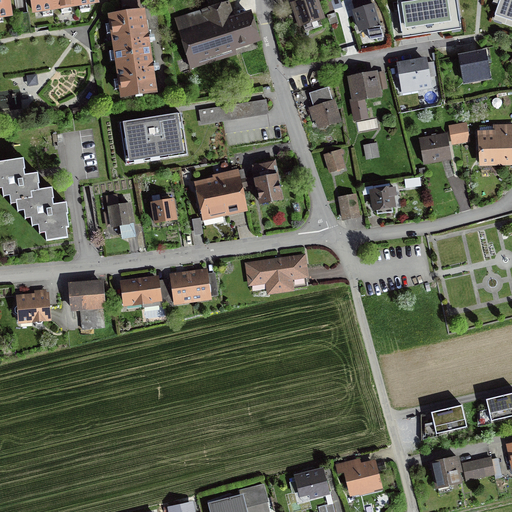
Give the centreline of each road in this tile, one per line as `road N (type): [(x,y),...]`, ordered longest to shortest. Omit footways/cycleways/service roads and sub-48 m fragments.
road 1 (residential): [(0,275),(330,237)]
road 2 (residential): [(413,511),(341,236)]
road 3 (residential): [(454,41),(277,74)]
road 4 (residential): [(511,199),(426,227),(341,236)]
road 5 (residential): [(330,237),(277,74)]
